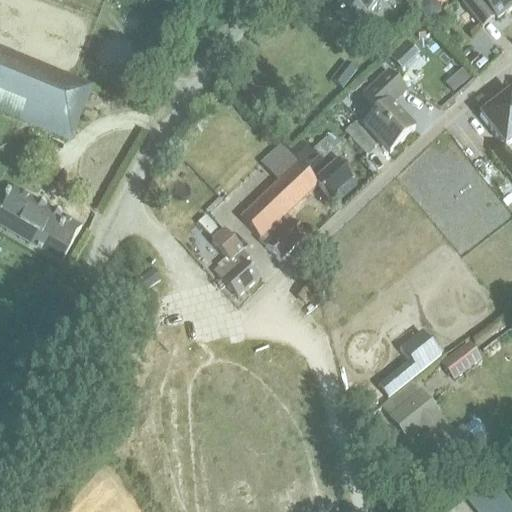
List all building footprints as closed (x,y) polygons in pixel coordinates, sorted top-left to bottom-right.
[(346,0),(335,14),(356,31),(379,0),(346,0)] [(511,0),(470,0),(463,6),(483,31),(496,21),(497,23),(511,10),(511,0)] [(0,111),(70,141),(91,89),(0,51),(0,111)] [(346,88),(361,74),(352,65),(337,79),(346,88)] [(363,128),(389,156),(415,132),(392,108),(407,93),(388,74),(363,98),(378,114),(363,128)] [(511,94),(480,118),(503,148),(504,147),(505,149),(511,143),(511,94)] [(376,148),(355,125),(345,134),(366,157),(376,148)] [(304,173),(318,187),(329,199),(351,179),(330,157),(336,151),(325,140),(312,152),(319,159),(304,173)] [(265,141),(236,167),(247,179),(275,152),(265,141)] [(492,156),(511,181),(511,157),(505,149),(504,147),(503,148),(492,156)] [(241,222),(260,242),(285,218),(318,187),(304,173),(299,167),(241,222)] [(0,193),(0,230),(62,266),(82,231),(13,192),(9,199),(0,193)] [(260,242),(259,243),(279,264),(305,239),(285,218),(260,242)] [(219,235),(205,220),(198,227),(212,242),(219,235)] [(225,234),(212,245),(226,260),(217,268),(221,272),(216,276),(224,285),(224,284),(238,299),(259,281),(245,265),(249,261),(225,234)] [(300,300),(305,305),(316,295),(311,290),(300,300)] [(409,365),(378,390),(388,402),(441,359),(421,335),(399,352),(409,365)] [(471,348),(444,369),(455,383),(481,362),(471,348)] [(235,355),(177,379),(185,401),(201,394),(200,393),(231,380),(227,370),(239,365),(235,355)] [(421,394),(389,420),(408,443),(419,433),(451,473),(472,456),(469,453),(476,447),(474,445),(484,437),(485,433),(478,425),(474,425),(464,433),(462,430),(455,436),(421,394)] [(158,451),(161,469),(193,462),(179,397),(167,400),(177,447),(158,451)] [(190,407),(188,423),(200,424),(203,409),(190,407)] [(289,440),(289,427),(269,426),(268,438),(289,440)] [(511,511),(511,509),(490,482),(468,502),(475,511),(511,511)]
